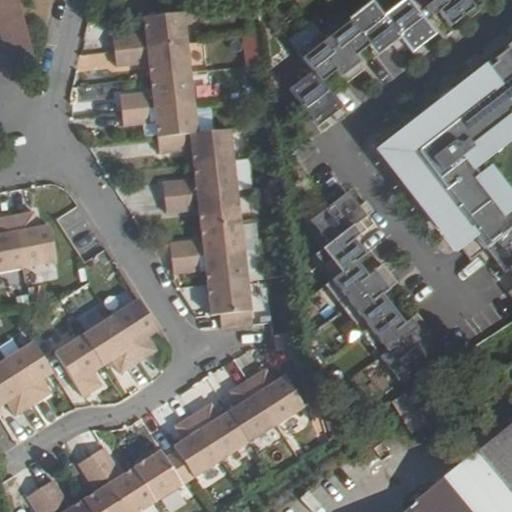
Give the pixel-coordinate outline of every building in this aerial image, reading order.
[(0,0),(0,17),(14,70),(39,62),(23,0),(0,0)] [(351,59),(366,48),(369,53),(384,41),(389,47),(394,54),(403,47),(414,62),(424,55),(419,48),(414,42),(429,31),(424,24),(436,15),(447,30),(479,6),(474,0),(436,0),(417,15),(405,0),(404,0),(381,18),(370,3),(346,21),(342,17),(294,54),(309,74),(286,92),(310,123),(325,112),(335,125),(344,117),(319,85),(333,74),(343,86),(361,72),(351,59)] [(182,17),(143,21),(146,50),(185,46),(182,17)] [(434,37),(429,31),(414,42),(419,48),(434,37)] [(144,36),(136,37),(138,51),(146,50),(144,36)] [(262,62),(257,36),(241,40),(246,66),(262,62)] [(136,37),(111,40),(112,54),(138,51),(136,37)] [(384,41),(369,53),(374,59),(389,47),(384,41)] [(185,46),(146,50),(149,81),(188,77),(185,46)] [(511,48),(502,56),(504,59),(494,66),(492,63),(455,92),(451,86),(435,98),(439,104),(425,114),(421,108),(404,122),(410,130),(380,153),(402,182),(407,178),(470,262),(478,256),(485,265),(492,260),(498,255),(509,271),(511,274),(511,291),(507,294),(511,299),(511,197),(507,191),(501,195),(486,175),(479,165),(484,162),(479,156),(501,139),(505,145),(511,139),(511,48)] [(138,51),(112,54),(113,69),(140,66),(138,51)] [(502,56),(492,63),(494,66),(504,59),(502,56)] [(188,77),(149,81),(152,110),(191,105),(188,77)] [(143,95),(116,98),(117,113),(144,111),(143,95)] [(191,105),(152,110),(154,140),(180,137),(194,135),(191,105)] [(144,111),(117,113),(118,128),(146,125),(144,111)] [(325,112),(310,123),(314,129),(329,118),(325,112)] [(227,132),(187,136),(191,164),(232,160),(227,132)] [(182,152),(180,137),(154,140),(156,154),(182,152)] [(232,160),(191,164),(195,192),(235,189),(232,160)] [(491,171),(486,175),(501,195),(507,191),(491,171)] [(189,193),(187,179),(161,181),(163,195),(189,193)] [(235,189),(195,192),(200,222),(240,218),(235,189)] [(348,191),(342,195),(354,210),(360,206),(348,191)] [(189,193),(163,195),(165,211),(191,208),(189,193)] [(329,243),(316,253),(334,277),(324,284),(397,381),(429,357),(417,342),(430,332),(416,314),(404,323),(381,294),(397,282),(383,264),(368,275),(357,261),(366,253),(355,239),(368,229),(362,220),(374,210),(367,200),(360,206),(354,210),(342,195),(311,219),(329,243)] [(36,209),(18,212),(25,266),(58,262),(50,223),(39,225),(36,209)] [(0,270),(25,266),(18,212),(0,214),(0,224),(1,232),(0,232),(0,270)] [(204,249),(244,245),(240,218),(200,222),(202,235),(204,249)] [(204,249),(202,235),(169,238),(171,252),(204,249)] [(244,245),(204,249),(206,265),(208,279),(249,275),(244,245)] [(204,249),(171,252),(174,268),(206,265),(204,249)] [(504,275),(509,271),(498,255),(492,260),(504,275)] [(249,275),(208,279),(213,310),(223,309),(225,325),(255,320),(249,275)] [(135,301),(111,316),(141,362),(155,353),(145,339),(155,333),(146,318),(135,301)] [(141,362),(111,316),(84,333),(104,365),(109,363),(118,376),(141,362)] [(84,333),(51,354),(80,401),(103,386),(95,371),(104,365),(84,333)] [(273,336),(275,351),(292,349),(290,334),(273,336)] [(417,342),(429,357),(435,352),(423,337),(417,342)] [(36,341),(8,358),(37,404),(53,394),(44,380),(56,373),(36,341)] [(8,358),(0,363),(0,407),(7,403),(15,416),(37,404),(8,358)] [(270,368),(251,380),(280,426),(308,409),(288,377),(280,382),(270,368)] [(511,368),(488,383),(503,407),(505,411),(511,406),(511,368)] [(244,405),(233,412),(254,443),(280,426),(251,380),(235,391),(244,405)] [(409,391),(391,402),(411,434),(429,423),(409,391)] [(224,417),(215,404),(197,415),(227,460),(254,443),(233,412),(224,417)] [(180,452),(198,479),(227,460),(197,415),(179,426),(188,441),(178,448),(180,452)] [(511,511),(511,420),(496,434),(450,473),(403,511),(511,511)] [(121,470),(107,449),(94,457),(108,479),(121,470)] [(165,451),(138,468),(161,503),(198,479),(180,452),(170,459),(165,451)] [(108,479),(94,457),(82,465),(96,488),(108,479)] [(138,468),(112,484),(129,511),(146,511),(161,503),(138,468)] [(56,481),(44,490),(58,510),(70,503),(56,481)] [(129,511),(112,484),(86,500),(93,511),(129,511)] [(55,511),(58,510),(44,490),(32,498),(41,511),(55,511)] [(93,511),(86,500),(67,511),(93,511)]
